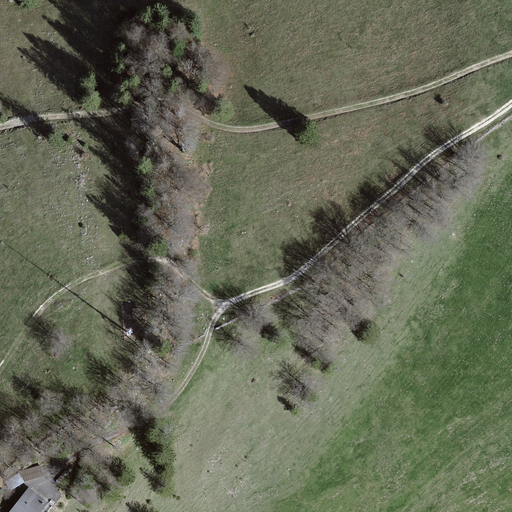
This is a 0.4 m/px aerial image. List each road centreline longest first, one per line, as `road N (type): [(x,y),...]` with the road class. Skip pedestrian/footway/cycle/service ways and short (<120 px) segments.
road 1 (track): [(511,106),(437,153),(305,267),(219,308),(178,394),(47,472)]
road 2 (track): [(0,129),(158,103),(220,127),(267,130),(399,99),(511,54)]
road 3 (track): [(219,308),(161,265),(135,261),(47,303),(0,371)]
road 4 (track): [(404,511),(511,422)]
